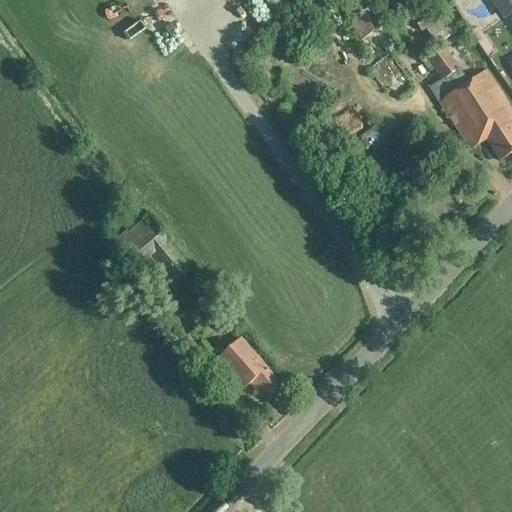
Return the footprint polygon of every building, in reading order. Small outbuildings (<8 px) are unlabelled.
[(248,0),(234,14),(251,32),(265,17),(248,0)] [(254,0),(272,21),(296,0),(254,0)] [(385,26),(367,0),(355,0),(340,10),(376,64),(395,51),(380,29),(385,26)] [(511,16),(511,0),(488,0),(503,21),(508,17),(509,19),(511,16)] [(418,35),(404,15),(386,28),(407,57),(415,51),(408,42),(418,35)] [(469,86),(442,47),(426,59),(444,84),(431,92),(471,151),(486,141),(500,162),(511,154),(511,126),(511,125),(511,112),(487,73),(469,86)] [(324,76),(348,72),(347,64),(322,67),(324,76)] [(356,144),(362,152),(383,136),(377,129),(356,144)] [(173,287),(192,271),(169,243),(170,243),(149,218),(128,235),(126,233),(115,242),(138,269),(150,259),(173,287)] [(269,399),(282,387),(266,370),(267,370),(241,340),(217,362),(243,391),(250,385),(260,396),(264,393),(269,399)]
